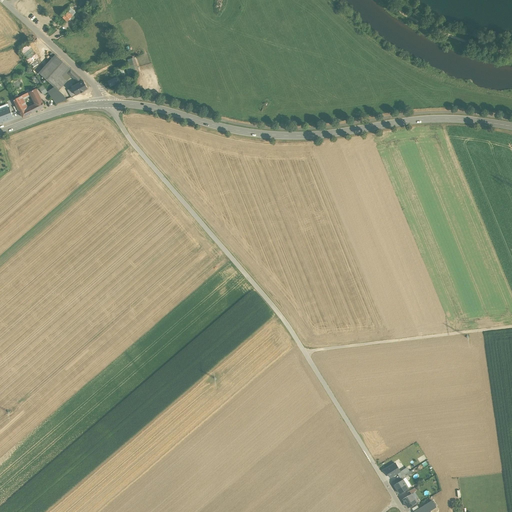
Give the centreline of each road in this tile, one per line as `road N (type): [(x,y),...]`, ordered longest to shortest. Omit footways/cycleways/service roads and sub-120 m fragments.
road 1 (residential): [(111,104),(128,137),(272,302),(396,501)]
road 2 (secondary): [(511,126),(447,118),(281,136),(111,104)]
road 3 (track): [(329,0),(405,64),(511,98)]
road 4 (track): [(511,329),(308,356)]
road 5 (unclassified): [(8,6),(111,104)]
road 6 (track): [(386,0),(439,34),(511,56)]
